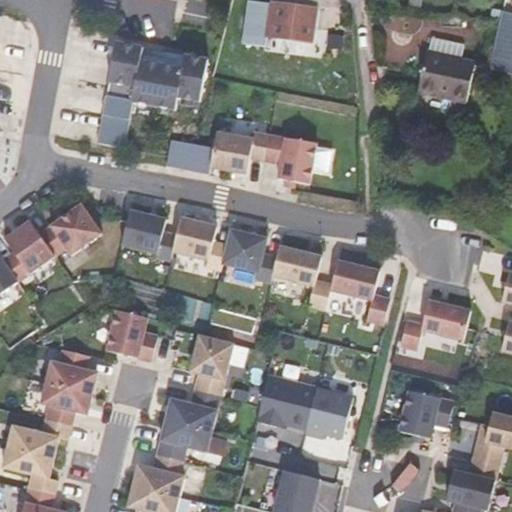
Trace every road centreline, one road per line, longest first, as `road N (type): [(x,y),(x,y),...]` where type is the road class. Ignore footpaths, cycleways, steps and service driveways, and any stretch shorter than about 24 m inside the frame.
road 1 (residential): [(40,168),(436,240)]
road 2 (residential): [(40,168),(60,1)]
road 3 (residential): [(99,511),(132,383)]
